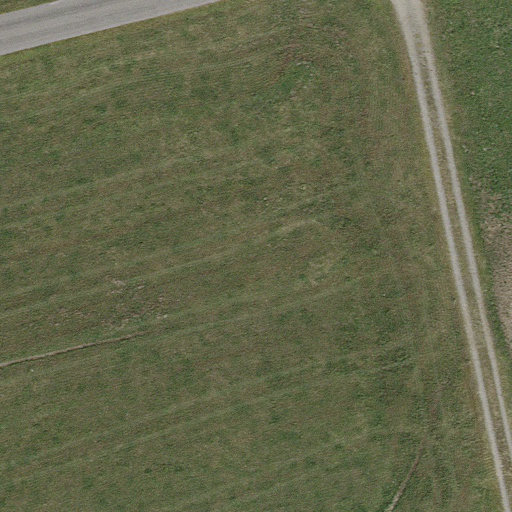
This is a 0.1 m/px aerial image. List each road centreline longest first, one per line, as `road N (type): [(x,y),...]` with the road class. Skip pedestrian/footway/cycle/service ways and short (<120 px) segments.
road 1 (track): [(405,0),(511,472)]
road 2 (unclassified): [(0,49),(209,0)]
